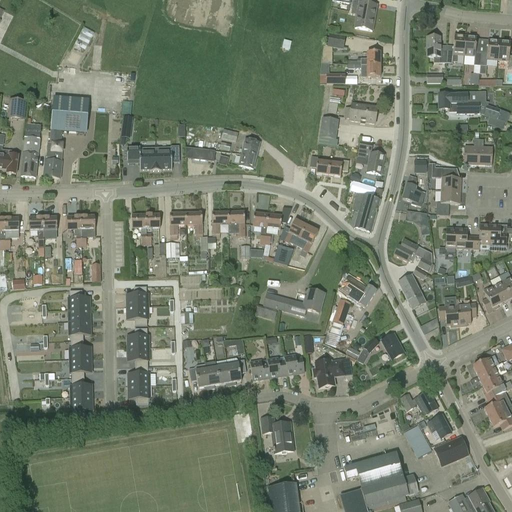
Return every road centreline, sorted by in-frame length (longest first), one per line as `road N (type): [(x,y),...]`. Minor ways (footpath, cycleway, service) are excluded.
road 1 (residential): [(433,365),(336,408),(282,395),(117,416),(109,407),(104,193)]
road 2 (residential): [(375,248),(285,190),(246,184),(104,193)]
road 3 (residential): [(375,248),(402,132),(406,3)]
road 4 (residential): [(511,508),(433,365)]
road 5 (residential): [(433,365),(375,248)]
